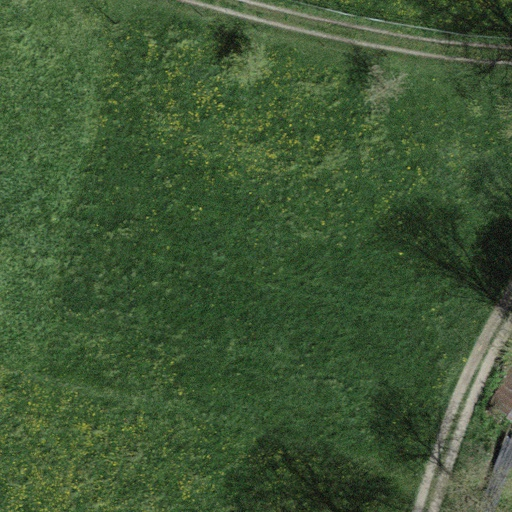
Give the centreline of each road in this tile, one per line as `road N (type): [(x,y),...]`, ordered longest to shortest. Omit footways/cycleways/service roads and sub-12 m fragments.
road 1 (track): [(251,0),(511,63)]
road 2 (track): [(511,325),(449,435),(425,511)]
